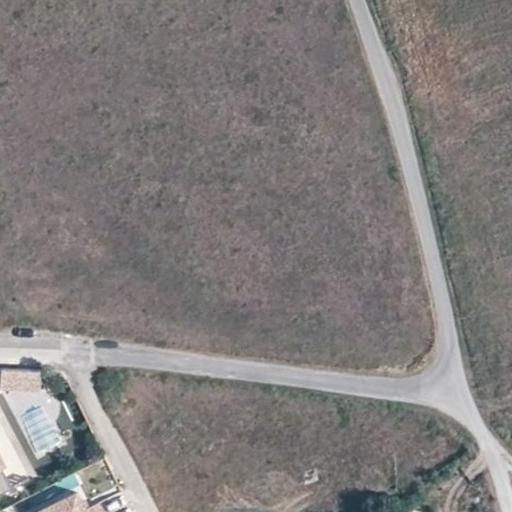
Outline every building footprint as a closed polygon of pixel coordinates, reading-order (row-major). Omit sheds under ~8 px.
[(43,373),(4,371),(3,392),(42,394),(43,373)] [(3,439),(0,440),(0,444),(10,465),(14,463),(3,439)] [(0,470),(10,465),(0,444),(0,470)] [(78,473),(91,500),(109,492),(97,465),(78,473)] [(106,511),(102,503),(88,510),(84,500),(80,493),(40,511),(106,511)]
